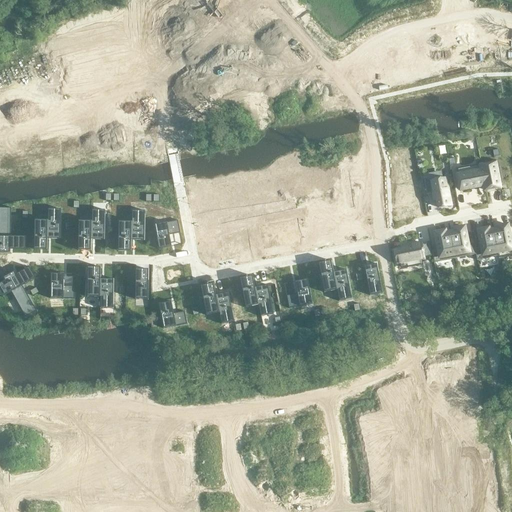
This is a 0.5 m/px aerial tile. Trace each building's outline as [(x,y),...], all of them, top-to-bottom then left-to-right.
[(85,15),(79,16),(81,26),(87,25),(85,15)] [(105,32),(89,35),(93,55),(108,52),(105,32)] [(89,35),(73,38),(77,58),(93,55),(89,35)] [(142,36),(129,38),(134,62),(147,59),(142,36)] [(129,38),(116,40),(121,64),(134,62),(129,38)] [(67,58),(54,60),(59,84),(71,81),(67,58)] [(54,60),(41,63),(46,86),(59,84),(54,60)] [(26,67),(10,70),(15,97),(31,94),(26,67)] [(326,85),(314,87),(318,109),(330,107),(326,85)] [(314,87),(302,90),(306,112),(318,109),(314,87)] [(302,90),(290,92),(294,114),(306,112),(302,90)] [(290,92),(278,94),(282,116),(294,114),(290,92)] [(278,94),(267,97),(271,118),(282,116),(278,94)] [(142,106),(126,109),(130,129),(146,126),(142,106)] [(126,109),(111,113),(114,132),(130,129),(126,109)] [(99,115),(86,117),(90,141),(103,138),(99,115)] [(86,117),(73,120),(78,143),(90,141),(86,117)] [(60,124),(45,127),(50,155),(66,152),(60,124)] [(26,152),(0,163),(7,178),(32,167),(26,152)] [(294,160),(271,164),(274,178),(286,176),(287,176),(296,175),(294,160)] [(495,160),(480,163),(486,191),(500,188),(500,184),(503,183),(499,167),(496,167),(495,160)] [(333,162),(313,166),(315,180),(335,176),(335,177),(336,176),(333,162)] [(471,172),(458,175),(461,190),(471,188),(478,187),(485,186),(480,164),(470,166),(471,172)] [(431,177),(424,179),(427,195),(432,194),(434,201),(437,200),(439,208),(451,206),(446,178),(443,179),(442,171),(430,174),(431,177)] [(260,175),(247,177),(252,199),(254,199),(264,198),(260,175)] [(315,180),(314,180),(315,185),(314,185),(316,195),(338,191),(335,177),(335,176),(315,180)] [(247,177),(235,180),(239,202),(252,199),(247,177)] [(417,180),(398,184),(402,206),(415,204),(413,197),(420,196),(417,180)] [(218,183),(206,185),(210,207),(213,207),(223,206),(218,183)] [(206,185),(194,188),(198,210),(210,207),(206,185)] [(338,191),(316,195),(318,205),(321,204),(322,208),(341,205),(338,191)] [(0,253),(11,253),(11,250),(26,250),(26,237),(11,237),(11,208),(0,207),(0,253)] [(48,221),(48,239),(61,240),(62,210),(49,209),(48,221)] [(92,221),(92,240),(105,240),(106,210),(93,210),(92,221)] [(132,222),(132,241),(145,241),(146,211),(133,211),(132,222)] [(35,221),(35,251),(48,251),(48,239),(48,221),(35,221)] [(79,221),(79,251),(92,252),(92,240),(92,221),(79,221)] [(178,221),(155,225),(159,250),(172,247),(170,236),(181,233),(178,221)] [(119,222),(119,252),(132,252),(132,241),(132,222),(119,222)] [(296,223),(273,227),(275,239),(298,235),(297,232),(298,232),(296,223)] [(227,225),(205,229),(208,242),(230,237),(227,225)] [(498,229),(494,230),(498,254),(499,254),(511,251),(511,235),(511,236),(509,225),(498,227),(498,229)] [(455,232),(450,233),(455,255),(469,253),(469,256),(476,255),(477,255),(475,249),(476,249),(475,243),(468,244),(465,228),(455,229),(455,232)] [(476,249),(475,249),(477,255),(476,255),(477,261),(499,256),(499,254),(498,254),(494,230),(489,231),(489,229),(479,231),(482,248),(476,249)] [(438,250),(432,251),(435,263),(456,259),(455,255),(450,233),(446,234),(445,231),(435,233),(438,250)] [(298,235),(275,239),(278,252),(301,247),(299,238),(298,238),(298,235)] [(230,237),(208,242),(208,245),(209,254),(232,250),(230,237)] [(403,250),(395,252),(398,264),(400,263),(401,266),(425,262),(424,258),(432,256),(430,244),(422,245),(421,243),(403,247),(403,250)] [(332,261),(319,264),(321,275),(325,293),(338,291),(334,273),(332,261)] [(377,264),(364,267),(370,296),(383,294),(377,264)] [(5,281),(0,284),(0,292),(3,298),(11,293),(25,318),(37,311),(23,286),(36,279),(30,267),(16,275),(15,272),(3,278),(5,281)] [(88,268),(88,298),(101,298),(101,279),(101,268),(88,268)] [(136,270),(136,300),(149,300),(149,270),(136,270)] [(347,270),(334,273),(338,291),(340,302),(352,299),(347,270)] [(51,274),(51,299),(75,299),(75,286),(64,286),(64,274),(51,274)] [(253,277),(240,279),(242,290),(246,309),(259,306),(256,288),(253,277)] [(101,298),(101,309),(114,310),(114,280),(101,279),(101,298)] [(297,294),(287,296),(289,309),(313,304),(308,280),(295,282),(297,294)] [(214,284),(201,287),(207,316),(220,314),(216,295),(214,284)] [(268,285),(256,288),(259,306),(261,317),(274,315),(268,285)] [(36,288),(30,291),(33,296),(39,293),(36,288)] [(229,293),(216,295),(220,314),(222,325),(235,322),(229,293)] [(172,302),(159,304),(164,329),(187,324),(185,312),(174,314),(172,302)]
